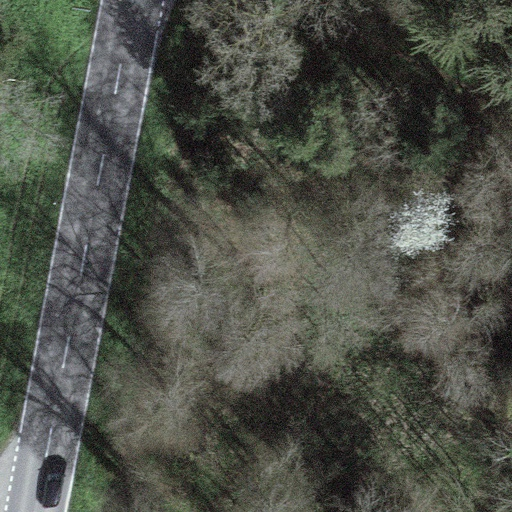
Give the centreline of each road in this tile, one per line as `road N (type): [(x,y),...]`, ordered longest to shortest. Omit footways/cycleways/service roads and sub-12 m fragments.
road 1 (primary): [(144,0),(46,511)]
road 2 (track): [(511,69),(374,0)]
